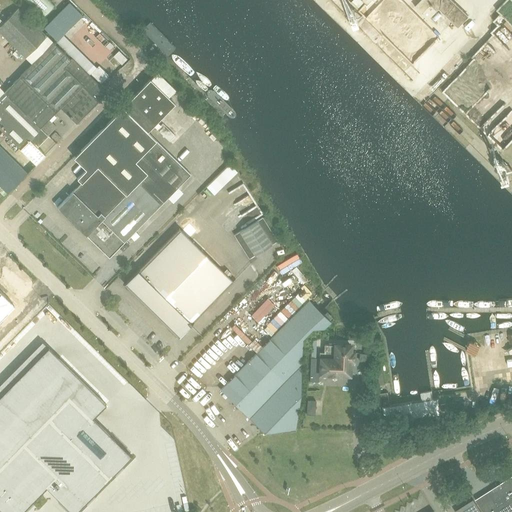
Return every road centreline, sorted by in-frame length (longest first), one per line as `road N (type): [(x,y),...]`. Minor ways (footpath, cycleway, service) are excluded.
road 1 (unclassified): [(251,511),(198,426),(0,230)]
road 2 (unknown): [(83,0),(134,49),(139,68),(0,214)]
road 3 (unknown): [(81,310),(207,180),(206,161),(180,123)]
road 4 (unknown): [(149,378),(241,289),(242,272),(219,221)]
road 5 (tertiary): [(511,427),(331,511)]
